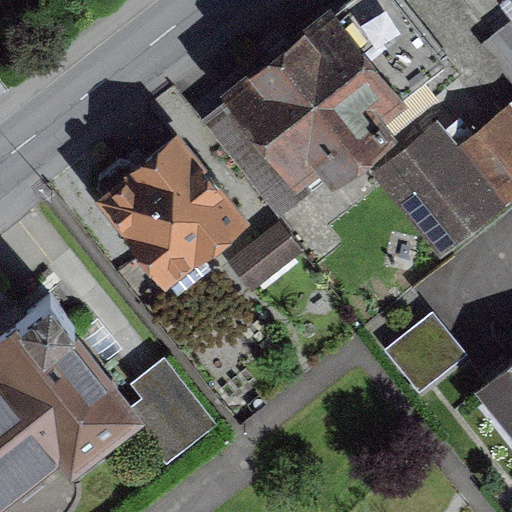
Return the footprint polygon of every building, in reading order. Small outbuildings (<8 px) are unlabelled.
[(367,0),(230,96),(299,194),(474,73),(423,0),(367,0)] [(438,230),(511,185),(511,85),(461,116),(454,104),(386,145),(438,230)] [(119,181),(189,275),(261,221),(191,127),(119,181)] [(0,511),(60,465),(70,478),(143,422),(49,302),(0,340),(0,511)] [(424,314),(402,326),(423,364),(471,337),(464,325),(438,339),(424,314)] [(511,419),(511,358),(483,381),(511,419)]
